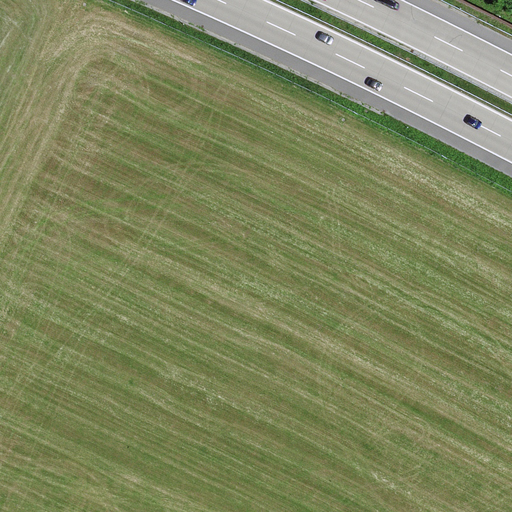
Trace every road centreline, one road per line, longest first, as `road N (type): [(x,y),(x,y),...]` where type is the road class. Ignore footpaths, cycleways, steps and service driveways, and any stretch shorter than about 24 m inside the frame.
road 1 (motorway): [(215,0),(511,143)]
road 2 (motorway): [(511,75),(358,0)]
